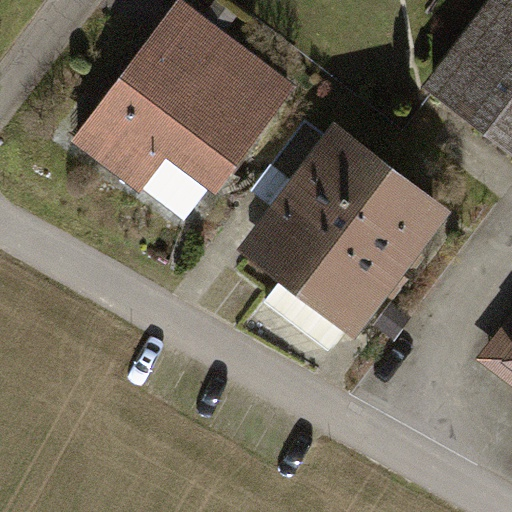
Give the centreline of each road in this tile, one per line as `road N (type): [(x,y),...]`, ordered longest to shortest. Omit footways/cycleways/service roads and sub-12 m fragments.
road 1 (residential): [(511,506),(0,216)]
road 2 (residential): [(91,0),(0,120)]
